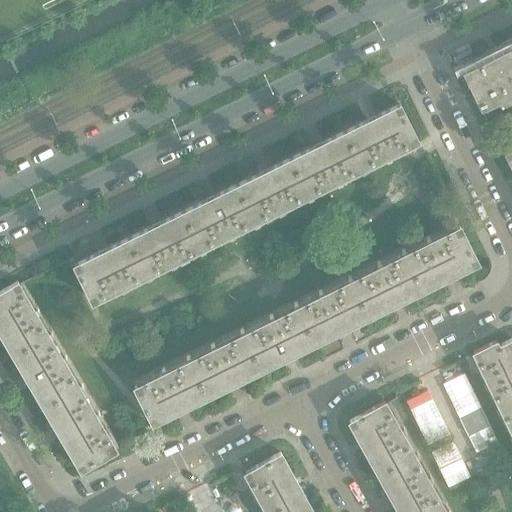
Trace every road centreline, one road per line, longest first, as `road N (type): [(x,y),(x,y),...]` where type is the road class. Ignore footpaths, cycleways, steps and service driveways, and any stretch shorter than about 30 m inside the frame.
road 1 (tertiary): [(0,230),(408,23)]
road 2 (tertiary): [(382,0),(0,196)]
road 3 (residential): [(511,256),(408,23)]
road 4 (residential): [(71,511),(295,402)]
road 5 (residential): [(295,402),(511,295)]
road 6 (residential): [(60,511),(0,401)]
road 7 (residential): [(295,402),(356,511)]
